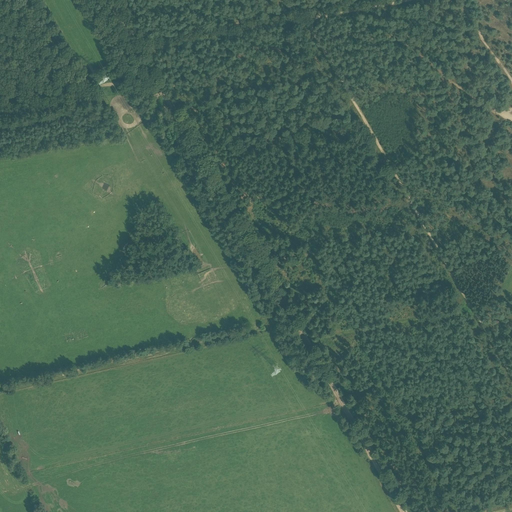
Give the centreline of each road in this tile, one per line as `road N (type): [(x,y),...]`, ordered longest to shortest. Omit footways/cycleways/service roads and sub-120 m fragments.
road 1 (track): [(401,511),(154,80)]
road 2 (track): [(511,377),(301,18)]
road 3 (unknown): [(150,72),(178,61),(291,48),(315,30),(349,30),(411,47),(487,109),(511,118)]
road 4 (track): [(143,52),(301,18)]
road 5 (track): [(0,103),(154,80)]
